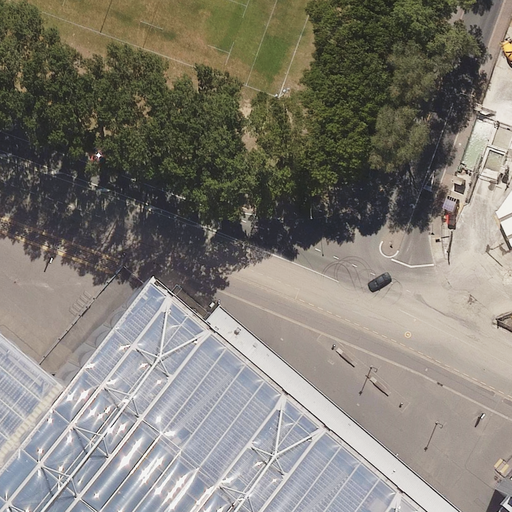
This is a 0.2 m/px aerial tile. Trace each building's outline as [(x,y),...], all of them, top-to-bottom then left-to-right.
[(452,182),(461,185),(463,179),(454,176),(452,182)] [(447,195),(442,208),(452,212),(457,199),(447,195)] [(424,511),(142,275),(107,317),(100,326),(54,379),(213,511),(424,511)] [(38,365),(0,332),(0,442),(54,379),(38,365)] [(511,507),(511,471),(494,492),(511,507)]
